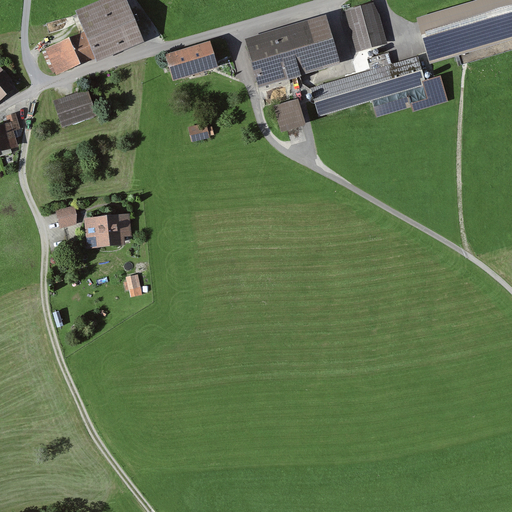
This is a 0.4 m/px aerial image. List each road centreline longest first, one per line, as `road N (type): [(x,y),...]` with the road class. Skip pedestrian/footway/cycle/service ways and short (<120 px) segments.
road 1 (track): [(376,511),(232,452),(252,363),(342,309),(511,230)]
road 2 (track): [(232,28),(267,135),(462,251),(511,291)]
road 3 (unclassified): [(37,90),(330,0)]
road 4 (track): [(44,238),(46,312),(61,362),(90,428),(152,511)]
road 5 (unclassified): [(37,90),(22,174),(44,238)]
